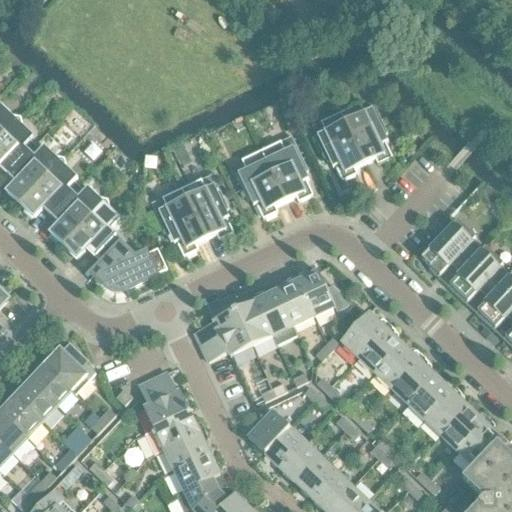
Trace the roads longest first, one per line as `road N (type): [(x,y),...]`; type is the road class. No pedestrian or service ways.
road 1 (residential): [(164,309),(328,234),(511,402)]
road 2 (residential): [(254,489),(238,472),(164,309)]
